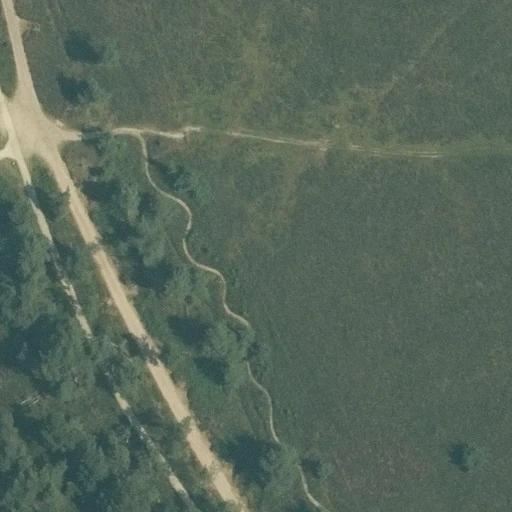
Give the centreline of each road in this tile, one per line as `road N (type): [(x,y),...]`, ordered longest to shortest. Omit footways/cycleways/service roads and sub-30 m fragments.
road 1 (track): [(241,511),(28,124)]
road 2 (track): [(28,124),(5,0)]
